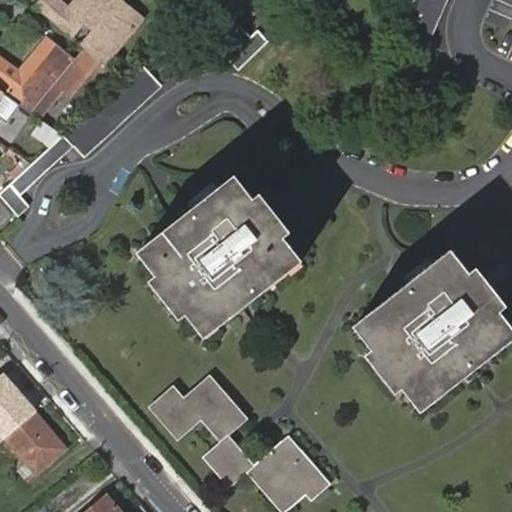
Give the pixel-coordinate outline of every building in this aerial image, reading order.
[(61,0),(41,0),(33,10),(43,15),(63,31),(71,38),(104,65),(135,28),(120,16),(129,4),(124,0),(75,0),(70,7),(61,0)] [(414,0),(398,38),(427,50),(448,0),(414,0)] [(144,16),(129,4),(120,16),(135,28),(144,16)] [(185,24),(162,45),(182,67),(205,47),(185,24)] [(268,42),(258,31),(251,38),(241,27),(219,48),(239,70),(268,42)] [(18,71),(0,58),(0,83),(26,102),(21,106),(40,120),(64,91),(70,95),(99,61),(83,48),(73,60),(46,37),(18,71)] [(63,136),(74,147),(84,158),(162,87),(142,64),(124,81),(63,136)] [(32,135),(44,144),(57,132),(42,121),(32,135)] [(44,144),(50,148),(63,136),(57,132),(44,144)] [(0,192),(0,196),(15,213),(18,217),(29,206),(21,196),(74,147),(63,136),(50,148),(47,151),(41,156),(0,192)] [(32,151),(41,156),(47,151),(37,144),(32,151)] [(254,201),(235,177),(227,184),(193,210),(182,219),(175,225),(138,254),(156,277),(150,282),(180,322),(187,316),(205,338),(242,310),(249,304),(302,262),(284,239),(290,234),(260,195),(254,201)] [(0,223),(11,214),(0,201),(0,223)] [(470,274),(451,251),(434,264),(403,289),(354,327),(372,351),(365,356),(396,395),(402,390),(421,412),(470,375),(475,371),(511,341),(511,328),(500,313),(507,308),(476,270),(470,274)] [(331,485),(289,436),(280,443),(255,465),(229,435),(248,419),(210,375),(184,398),(174,386),(149,407),(178,441),(201,421),(220,442),(202,457),(230,488),(247,473),(280,511),(286,511),(306,495),(311,501),(331,485)] [(0,380),(0,431),(5,438),(6,437),(35,412),(4,377),(0,380)] [(35,412),(6,437),(37,473),(65,449),(35,412)] [(120,511),(106,494),(85,511),(120,511)]
